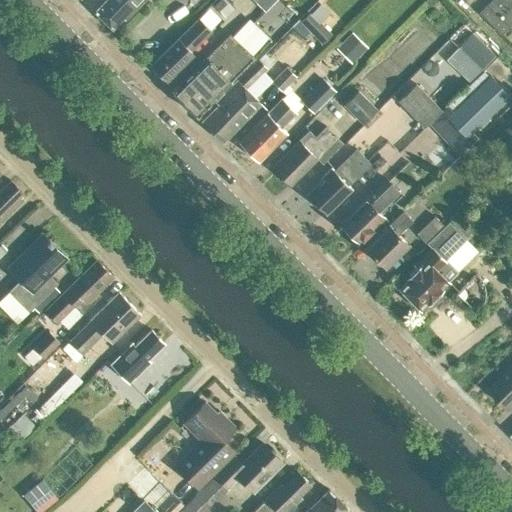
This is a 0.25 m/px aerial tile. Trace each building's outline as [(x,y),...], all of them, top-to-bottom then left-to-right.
[(142,0),(105,0),(94,11),(111,28),(123,16),(125,18),(142,0)] [(253,0),(265,11),(274,0),(253,0)] [(511,22),(511,0),(490,0),(478,12),(501,34),(511,22)] [(309,10),(299,20),(309,31),(321,43),(331,33),(320,21),(329,13),(320,3),(311,12),(309,10)] [(168,80),(194,55),(190,51),(210,31),(198,18),(151,63),(157,69),(157,73),(162,79),(166,79),(168,80)] [(357,60),(373,44),(357,28),(341,43),(357,60)] [(196,115),(254,57),(229,33),(171,90),(196,115)] [(223,140),(260,103),(246,89),(267,68),(258,58),(215,101),(218,104),(202,120),(223,140)] [(286,67),(272,81),(282,90),(286,95),(290,90),(291,90),(292,89),(287,85),(296,76),(286,67)] [(465,136),(507,94),(488,73),(446,115),(465,136)] [(313,113),(335,90),(325,80),(303,103),(313,113)] [(398,100),(423,127),(442,110),(416,83),(398,100)] [(343,104),(362,124),(377,109),(358,90),(343,104)] [(258,160),(285,133),(280,128),(295,113),(281,98),(238,141),(258,160)] [(438,155),(437,152),(445,149),(437,126),(412,135),(421,161),(438,155)] [(290,183),(316,158),(321,164),(342,144),(325,127),(310,142),(303,135),(272,166),(281,174),(281,178),(284,182),(288,181),(290,183)] [(325,211),(349,188),(347,186),(370,164),(356,149),(333,171),(330,168),(320,178),(322,180),(308,193),(325,211)] [(365,197),(340,222),(348,231),(346,233),(354,241),(356,239),(358,241),(383,216),(377,209),(397,189),(385,177),(365,198),(365,197)] [(0,222),(22,201),(18,197),(23,193),(10,180),(0,190),(0,222)] [(384,267),(407,244),(398,234),(411,221),(401,211),(365,247),(384,267)] [(443,227),(434,217),(416,234),(425,243),(426,243),(443,227)] [(416,270),(398,287),(410,298),(409,302),(413,306),(417,306),(420,308),(448,281),(458,271),(457,270),(446,259),(465,240),(464,239),(471,232),(458,219),(451,226),(448,222),(443,227),(426,243),(430,247),(411,265),(416,270)] [(49,275),(66,258),(41,233),(7,267),(19,279),(7,291),(28,311),(57,282),(49,275)] [(96,260),(43,311),(56,324),(74,306),(82,314),(100,296),(96,292),(112,276),(96,260)] [(140,313),(118,291),(70,339),(82,351),(101,333),(110,342),(140,313)] [(111,364),(118,372),(127,381),(149,360),(147,358),(163,342),(150,329),(134,345),(132,343),(111,364)] [(43,357),(59,342),(48,331),(32,346),(41,355),(43,357)] [(59,356),(74,367),(83,356),(67,344),(59,356)] [(41,355),(32,346),(23,355),(31,364),(41,355)] [(511,365),(489,388),(510,409),(511,407),(511,365)] [(38,407),(47,416),(87,377),(79,368),(38,407)] [(183,422),(203,442),(198,447),(195,444),(174,465),(197,487),(229,454),(218,443),(235,426),(225,416),(222,419),(204,401),(183,422)] [(20,439),(34,425),(22,412),(8,426),(20,439)] [(251,493),(282,462),(262,442),(241,463),(234,455),(176,511),(203,511),(236,479),(251,493)] [(145,465),(126,483),(142,499),(130,511),(168,511),(180,500),(145,465)] [(295,498),(310,484),(297,471),(283,485),(280,483),(265,498),(265,499),(251,511),(275,511),(277,511),(286,511),(298,501),(295,498)] [(36,511),(39,511),(57,498),(41,479),(22,494),(36,511)] [(349,511),(350,511),(329,489),(304,511),(349,511)]
